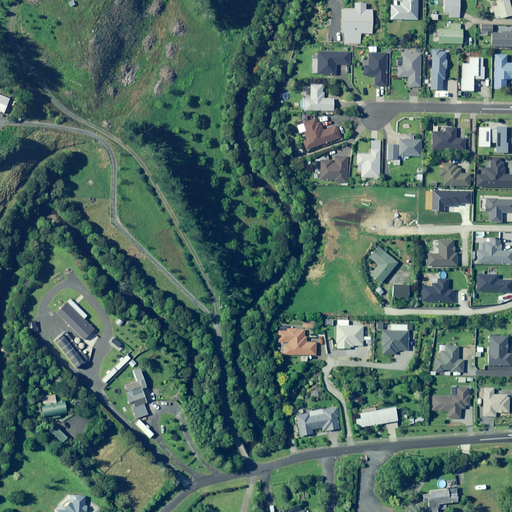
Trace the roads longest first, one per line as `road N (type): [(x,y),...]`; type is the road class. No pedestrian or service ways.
road 1 (residential): [(162,511),(193,486),(326,452),(511,438)]
road 2 (residential): [(511,109),(402,107),(372,117)]
